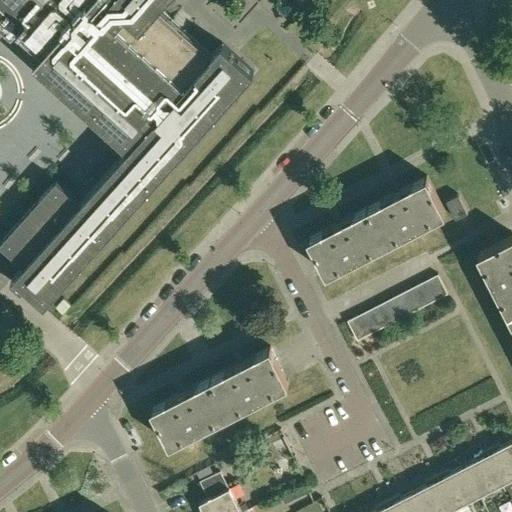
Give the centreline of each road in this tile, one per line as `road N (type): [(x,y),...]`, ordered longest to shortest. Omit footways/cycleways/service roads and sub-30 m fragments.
road 1 (residential): [(307,454),(363,426),(261,211)]
road 2 (residential): [(261,211),(450,0)]
road 3 (residential): [(81,409),(261,211)]
road 4 (tertiary): [(511,121),(454,0)]
road 5 (residential): [(145,511),(107,439),(81,409)]
